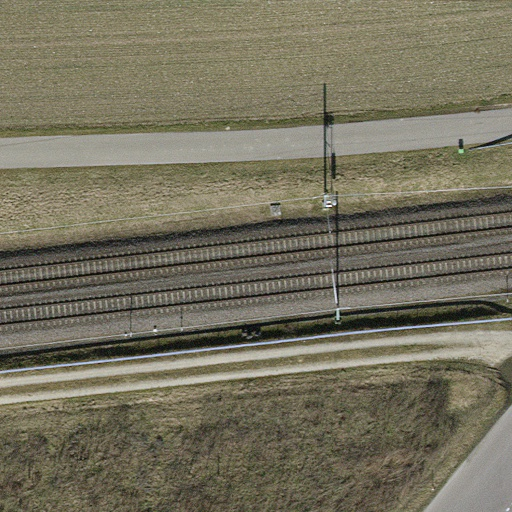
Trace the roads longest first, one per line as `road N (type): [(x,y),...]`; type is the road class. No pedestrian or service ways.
road 1 (track): [(511,345),(403,348),(0,391)]
road 2 (track): [(511,125),(318,145),(0,156)]
